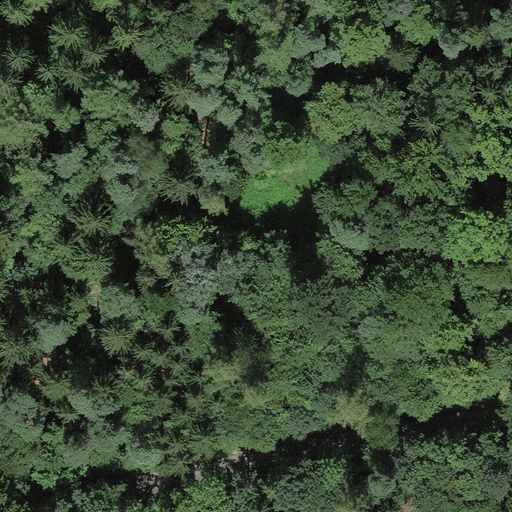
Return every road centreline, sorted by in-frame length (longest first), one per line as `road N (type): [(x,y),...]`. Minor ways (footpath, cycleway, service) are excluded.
road 1 (residential): [(0,480),(90,496),(511,414)]
road 2 (residential): [(511,265),(457,0)]
